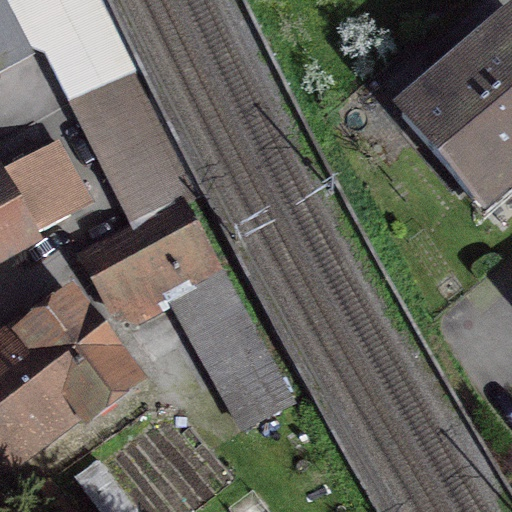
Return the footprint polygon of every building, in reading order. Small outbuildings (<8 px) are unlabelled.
[(0,59),(20,48),(0,12),(0,59)] [(511,24),(403,118),(479,205),(503,183),(510,191),(511,189),(511,24)] [(75,103),(123,75),(101,35),(54,59),(75,103)] [(123,75),(75,103),(137,230),(186,204),(123,75)] [(0,254),(89,205),(60,153),(45,154),(0,178),(0,254)] [(186,204),(137,230),(86,258),(110,302),(135,288),(148,311),(170,299),(240,429),(292,401),(186,204)] [(0,471),(80,411),(88,422),(133,388),(70,305),(0,358),(0,471)]
